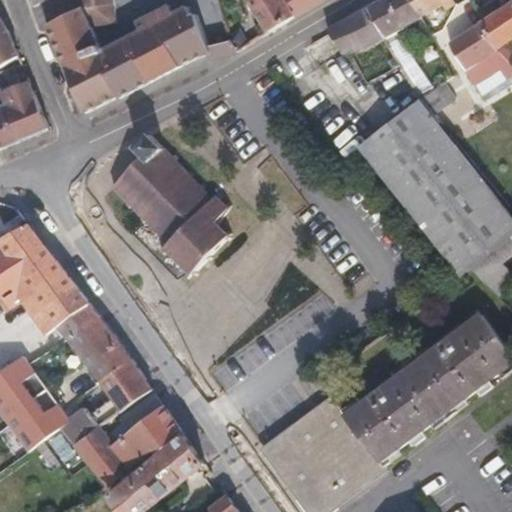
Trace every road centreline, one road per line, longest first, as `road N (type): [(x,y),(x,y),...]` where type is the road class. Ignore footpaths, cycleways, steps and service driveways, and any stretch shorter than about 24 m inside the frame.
road 1 (residential): [(39,172),(275,511)]
road 2 (residential): [(78,151),(233,80),(358,0)]
road 3 (residential): [(17,0),(78,151)]
